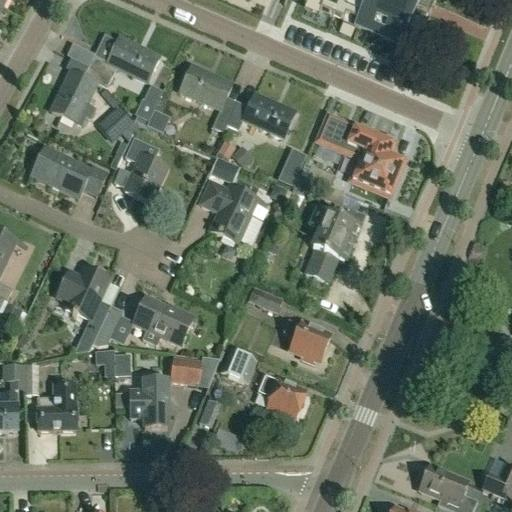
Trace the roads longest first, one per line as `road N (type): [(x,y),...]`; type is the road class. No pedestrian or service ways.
road 1 (residential): [(481,134),(155,0)]
road 2 (residential): [(0,484),(281,481),(333,490)]
road 3 (tertiary): [(404,321),(481,134)]
road 4 (residential): [(174,269),(0,194)]
road 5 (tertiary): [(333,490),(404,321)]
